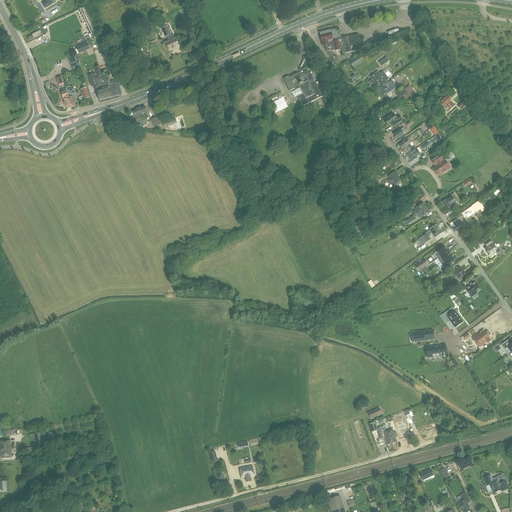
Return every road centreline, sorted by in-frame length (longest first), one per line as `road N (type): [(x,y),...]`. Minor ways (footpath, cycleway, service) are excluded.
road 1 (residential): [(511,313),(308,20)]
road 2 (primary): [(58,125),(308,20)]
road 3 (track): [(173,511),(407,450)]
road 4 (track): [(194,73),(259,220)]
